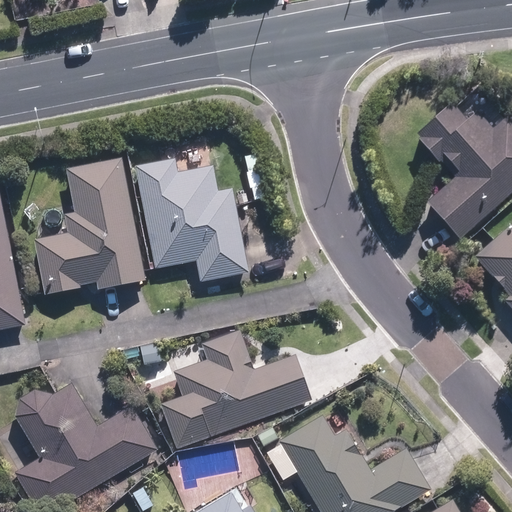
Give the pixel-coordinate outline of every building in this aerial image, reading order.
[(432,201),(462,236),(511,193),(511,111),(498,124),(470,91),(425,130),(463,174),(432,201)] [(151,277),(127,156),(73,167),(82,210),(66,213),(71,233),(38,240),(49,297),(151,277)] [(175,156),(140,163),(161,268),(199,261),(203,282),(254,272),(238,187),(221,191),(215,160),(177,168),(175,156)] [(0,325),(23,322),(3,186),(0,186),(0,325)] [(511,221),(476,254),(511,293),(511,221)] [(161,404),(176,445),(313,395),(297,350),(257,365),(243,325),(202,340),(208,357),(177,368),(187,394),(161,404)] [(0,437),(0,444),(42,509),(155,440),(132,403),(99,423),(74,382),(62,390),(61,389),(59,388),(58,388),(56,387),(54,387),(53,386),(51,386),(49,386),(48,386),(46,386),(44,386),(43,386),(41,387),(39,387),(38,388),(36,388),(35,389),(33,390),(32,391),(30,392),(29,393),(28,394),(27,396),(26,397),(25,399),(24,400),(23,402),(23,403),(22,405),(22,406),(21,408),(21,410),(21,411),(21,413),(21,415),(25,421),(0,437)] [(321,411),(278,439),(326,511),(390,511),(434,484),(408,444),(374,466),(348,427),(336,435),(321,411)] [(147,511),(155,507),(142,486),(124,499),(132,511),(147,511)] [(466,511),(456,494),(426,511),(466,511)]
